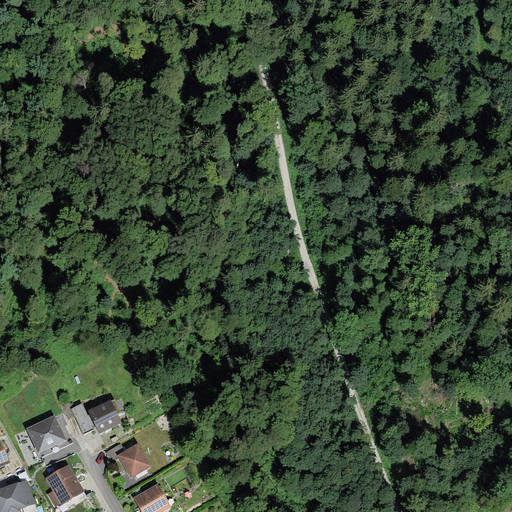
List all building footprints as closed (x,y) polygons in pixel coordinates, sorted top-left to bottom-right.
[(95,429),(99,437),(122,426),(118,418),(122,416),(116,401),(88,414),(89,417),(88,418),(82,406),(72,411),(75,417),(84,435),(95,429)] [(72,411),(69,403),(61,407),(68,420),(75,417),(72,411)] [(55,417),(26,431),(39,457),(68,443),(58,424),(55,417)] [(0,469),(9,465),(0,444),(0,469)] [(118,458),(125,454),(120,445),(105,453),(111,464),(119,459),(118,458)] [(125,454),(118,458),(119,459),(131,480),(151,469),(139,446),(132,450),(125,454)] [(69,467),(47,479),(54,492),(49,495),(56,507),(61,504),(62,507),(84,494),(76,479),(69,467)] [(18,476),(21,482),(28,478),(25,472),(18,476)] [(6,490),(0,492),(0,511),(21,511),(36,506),(28,482),(6,490)] [(143,496),(135,501),(141,511),(167,511),(172,509),(158,487),(143,496)]
